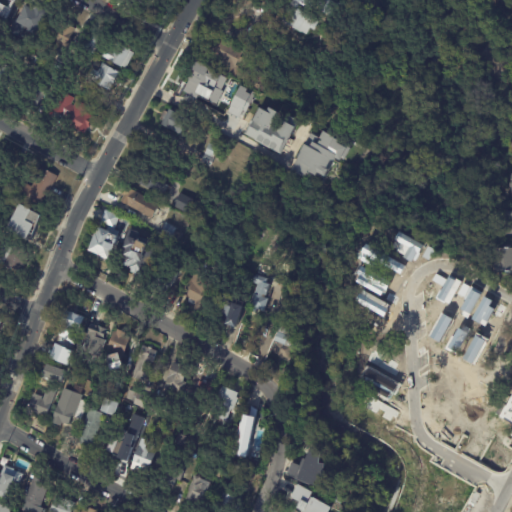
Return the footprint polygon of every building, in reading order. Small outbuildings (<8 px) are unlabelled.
[(0,15),(6,19),(14,0),(10,0),(7,7),(0,4),(0,15)] [(21,0),(14,14),(6,9),(8,6),(6,5),(8,0),(21,0)] [(329,0),(340,6),(333,18),(323,12),(324,10),(316,5),(313,10),(306,6),(305,8),(302,5),(299,10),(321,22),(316,32),(312,29),(308,36),(283,22),(295,0),(329,0)] [(32,8),(38,11),(40,6),(51,12),(38,36),(30,31),(31,29),(26,26),(20,38),(10,33),(17,20),(20,22),(28,6),(32,8)] [(48,42),(60,23),(76,34),(64,52),(48,42)] [(99,38),(104,41),(96,54),(87,49),(95,35),(99,38)] [(263,93),(228,73),(231,68),(219,61),(220,59),(209,53),(216,42),(220,44),(222,40),(243,51),(236,64),(269,82),(263,93)] [(133,61),(129,69),(125,67),(124,67),(104,57),(108,48),(115,52),(119,43),(133,51),(133,52),(137,54),(133,61)] [(64,55),(74,61),(68,73),(58,67),(64,55)] [(0,87),(0,62),(1,60),(18,68),(7,91),(0,87)] [(235,81),(228,97),(189,77),(197,62),(235,81)] [(118,82),(116,84),(112,91),(95,82),(95,80),(90,78),(94,70),(100,73),(105,64),(121,73),(120,75),(119,80),(118,82)] [(45,97),(39,108),(24,100),(34,79),(47,85),(42,95),(45,97)] [(244,84),(252,88),(251,91),(252,89),(258,92),(255,98),(256,99),(254,102),(253,102),(250,107),(249,108),(248,111),(246,111),(244,113),(243,114),(241,118),(228,111),(233,101),(234,102),(244,84)] [(96,121),(91,129),(90,128),(86,135),(67,123),(70,118),(55,110),(65,92),(76,99),(73,105),(75,107),(79,100),(92,108),(89,113),(96,117),(95,119),(96,120),(96,121)] [(297,120),(286,115),(279,129),(272,126),(278,113),(260,105),(245,137),(282,153),(297,120)] [(172,111),(188,121),(179,136),(160,124),(162,121),(158,119),(164,110),(166,112),(168,109),(172,111)] [(309,133),(291,171),(311,181),(315,172),(324,176),(333,157),(343,161),(350,146),(321,133),(319,138),(309,133)] [(210,167),(200,162),(209,144),(219,148),(210,167)] [(59,176),(43,207),(23,196),(39,166),(59,176)] [(167,186),(163,194),(159,192),(158,194),(136,183),(143,169),(166,180),(164,184),(167,185),(167,186)] [(158,204),(149,218),(142,214),(141,216),(128,209),(129,207),(119,201),(122,195),(121,194),(125,186),(158,204)] [(174,206),(180,193),(193,200),(187,213),(174,206)] [(32,241),(11,230),(24,206),(45,217),(37,237),(35,236),(32,241)] [(122,234),(117,242),(97,231),(105,217),(125,228),(122,234)] [(167,225),(175,229),(170,239),(159,232),(165,223),(167,225)] [(132,274),(129,272),(130,271),(126,269),(126,267),(120,264),(121,263),(120,263),(122,258),(118,257),(121,251),(122,252),(124,247),(121,246),(125,236),(124,235),(127,229),(138,233),(137,235),(147,240),(147,242),(157,246),(144,276),(134,272),(133,274),(132,274)] [(29,263),(23,275),(0,263),(0,258),(6,246),(31,259),(29,263)] [(511,277),(503,277),(503,273),(492,273),(492,251),(503,251),(502,249),(508,249),(508,251),(511,251),(511,277)] [(175,280),(171,289),(157,281),(164,267),(178,274),(175,280)] [(261,310),(257,309),(256,313),(249,310),(254,294),(255,294),(258,284),(253,283),(255,277),(265,280),(264,283),(269,285),(265,298),(268,299),(264,311),(261,310)] [(189,304),(183,302),(187,291),(183,290),(187,280),(209,289),(199,312),(191,309),(192,306),(189,304)] [(238,315),(236,327),(223,324),(224,321),(219,320),(220,316),(213,315),(217,297),(240,301),(238,306),(240,307),(238,315)] [(73,314),(84,318),(72,351),(74,352),(70,361),(66,359),(64,365),(47,359),(64,311),(73,314)] [(279,357),(272,354),(276,343),(271,341),(279,320),(292,325),(287,341),(292,343),(289,348),(293,350),(289,361),(279,357)] [(93,326),(106,330),(103,340),(105,341),(101,354),(84,348),(91,325),(93,326)] [(121,332),(125,333),(124,336),(131,338),(124,359),(106,353),(114,332),(116,333),(117,330),(121,332)] [(152,349),(158,351),(153,363),(152,362),(145,382),(133,378),(145,346),(152,348),(152,349)] [(40,379),(44,364),(53,367),(55,363),(60,365),(59,369),(62,371),(57,385),(40,379)] [(173,363),(186,367),(181,382),(185,383),(182,393),(162,387),(163,383),(159,382),(162,371),(168,373),(171,363),(173,363)] [(286,380),(279,378),(282,369),(292,373),(289,381),(286,380)] [(107,389),(110,380),(122,385),(119,394),(107,389)] [(203,381),(209,383),(207,389),(213,391),(208,405),(202,404),(200,411),(191,408),(199,380),(203,381)] [(79,396),(81,396),(80,400),(87,403),(81,420),(73,417),(69,427),(61,424),(59,427),(50,423),(63,389),(64,389),(65,387),(73,390),(72,393),(79,396)] [(232,391),(237,393),(235,398),(238,399),(233,411),(230,410),(225,422),(209,415),(221,387),(232,391)] [(46,418),(28,411),(34,395),(35,395),(37,391),(43,393),(42,397),(43,398),(42,400),(43,400),(47,390),(56,394),(46,418)] [(129,390),(148,398),(143,408),(125,401),(129,390)] [(84,447),(78,444),(80,440),(77,439),(89,406),(99,410),(103,398),(117,404),(112,417),(104,414),(92,445),(88,443),(86,448),(84,447)] [(235,455),(247,457),(256,409),(245,407),(235,455)] [(158,422),(172,428),(166,440),(153,434),(158,422)] [(173,444),(181,447),(185,436),(177,433),(173,444)] [(125,442),(118,461),(103,455),(110,436),(125,442)] [(189,462),(193,453),(190,452),(191,446),(194,447),(195,444),(204,447),(201,454),(200,453),(199,457),(197,456),(195,464),(189,462)] [(238,444),(253,451),(246,467),(231,461),(238,444)] [(157,452),(148,476),(131,469),(140,446),(157,452)] [(303,467),(291,462),(287,476),(319,487),(326,465),(318,462),(322,451),(310,447),(303,467)] [(10,460),(8,466),(4,465),(1,464),(4,457),(10,459),(10,460)] [(235,465),(245,470),(240,479),(231,474),(235,465)] [(17,485),(11,499),(7,498),(4,497),(4,498),(1,497),(1,498),(0,497),(0,482),(7,466),(16,470),(16,471),(25,475),(21,485),(18,483),(17,485)] [(219,477),(214,476),(218,466),(222,468),(219,477)] [(181,482),(177,480),(174,490),(162,486),(168,467),(184,472),(181,482)] [(210,484),(205,497),(193,492),(190,500),(185,498),(193,475),(200,478),(199,480),(210,484)] [(448,476),(460,481),(457,489),(445,484),(448,476)] [(36,479),(44,482),(43,486),(50,488),(42,508),(45,509),(44,511),(25,511),(23,511),(35,479),(36,479)] [(295,511),(326,511),(329,506),(310,497),(312,492),(297,484),(291,498),(299,502),(295,511)] [(236,498),(241,500),(238,509),(235,507),(233,511),(215,511),(222,493),(236,498)] [(424,511),(423,511),(430,498),(455,511),(424,511)] [(72,505),(76,507),(73,511),(52,511),(57,499),(72,505)]
